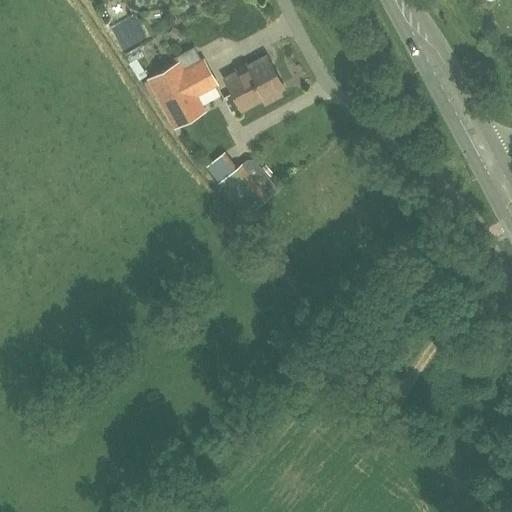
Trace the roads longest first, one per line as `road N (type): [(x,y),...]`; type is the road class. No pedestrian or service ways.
road 1 (residential): [(511,285),(469,215),(332,85),(285,0)]
road 2 (secondary): [(487,170),(391,0)]
